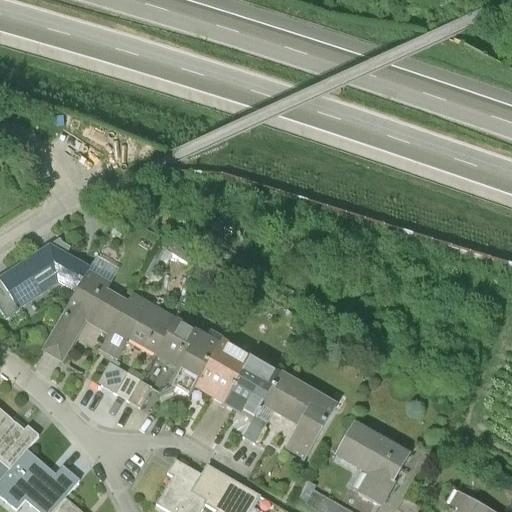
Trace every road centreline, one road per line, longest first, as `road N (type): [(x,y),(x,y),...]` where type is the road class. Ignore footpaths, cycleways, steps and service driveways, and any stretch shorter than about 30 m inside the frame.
road 1 (motorway): [(0,12),(511,175)]
road 2 (motorway): [(511,120),(140,0)]
road 3 (residential): [(0,361),(60,410),(109,466),(128,511)]
